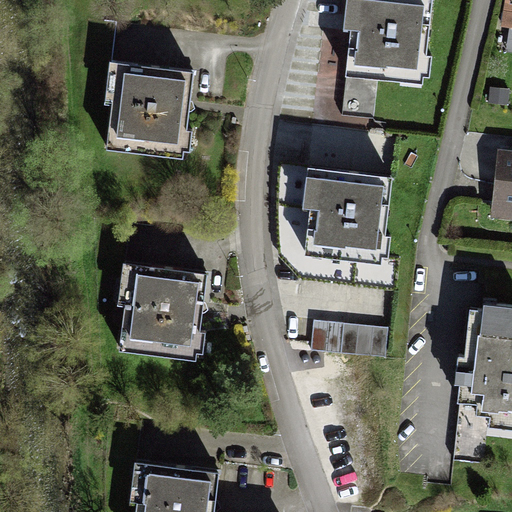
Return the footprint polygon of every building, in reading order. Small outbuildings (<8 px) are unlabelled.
[(427,7),(366,0),(352,0),(343,74),(418,83),(427,7)] [(195,79),(120,71),(111,146),(186,155),(195,79)] [(511,157),(502,156),(495,214),(511,216),(511,157)] [(388,183),(314,174),(305,250),(379,259),(388,183)] [(131,271),(122,350),(197,358),(206,279),(131,271)] [(485,316),(470,315),(468,361),(459,361),(457,405),(480,406),(479,414),(493,414),(492,425),(511,426),(511,309),(486,308),(485,316)] [(213,511),(217,475),(143,469),(139,511),(213,511)]
